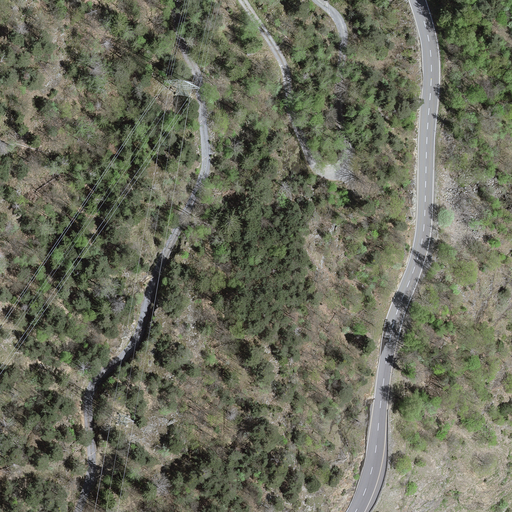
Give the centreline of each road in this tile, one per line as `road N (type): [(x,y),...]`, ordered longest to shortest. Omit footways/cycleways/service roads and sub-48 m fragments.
road 1 (track): [(175,0),(211,175),(164,260),(135,351),(91,394),(97,478),(84,511)]
road 2 (tertiary): [(417,0),(431,69),(424,229),(389,339),(372,471),(357,511)]
road 3 (track): [(313,0),(344,31),(346,156),(334,175),(313,164),(283,62),(241,0)]
